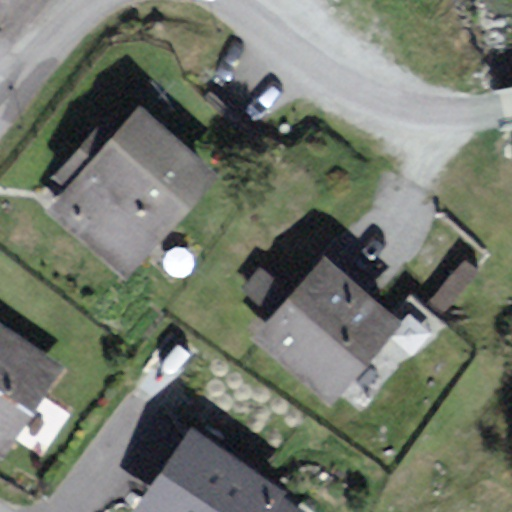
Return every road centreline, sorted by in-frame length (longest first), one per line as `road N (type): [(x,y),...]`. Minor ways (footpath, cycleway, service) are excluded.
road 1 (unclassified): [(220,0),(350,92),(429,124),(511,113)]
road 2 (unclassified): [(0,114),(107,0)]
